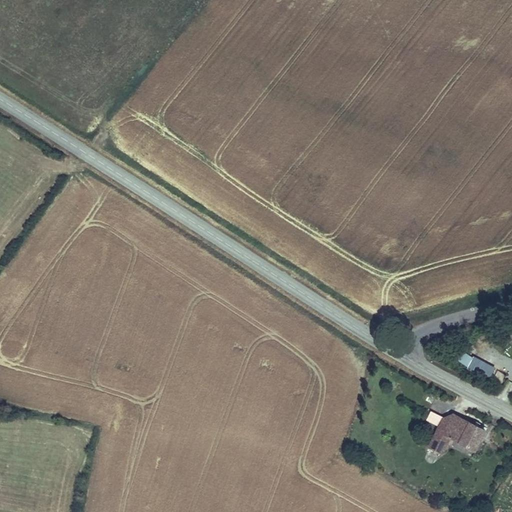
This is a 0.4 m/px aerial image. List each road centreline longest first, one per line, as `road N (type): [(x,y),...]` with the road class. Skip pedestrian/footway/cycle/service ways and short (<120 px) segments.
road 1 (secondary): [(0,99),(401,355)]
road 2 (secondary): [(401,355),(511,414)]
road 3 (unclassified): [(511,306),(427,329),(401,355)]
